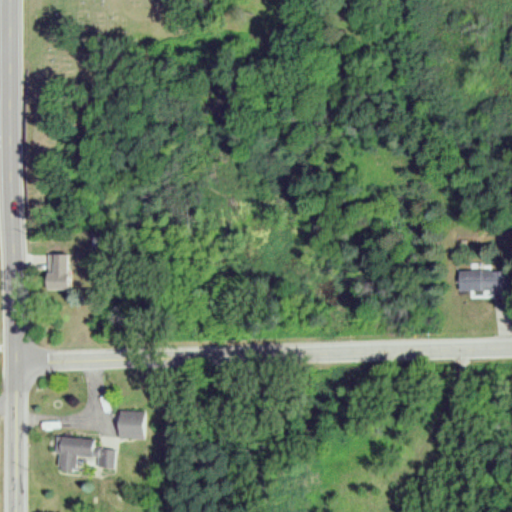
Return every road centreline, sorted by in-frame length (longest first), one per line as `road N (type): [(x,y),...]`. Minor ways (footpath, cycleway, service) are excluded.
road 1 (residential): [(14,511),(14,0)]
road 2 (residential): [(15,360),(511,347)]
